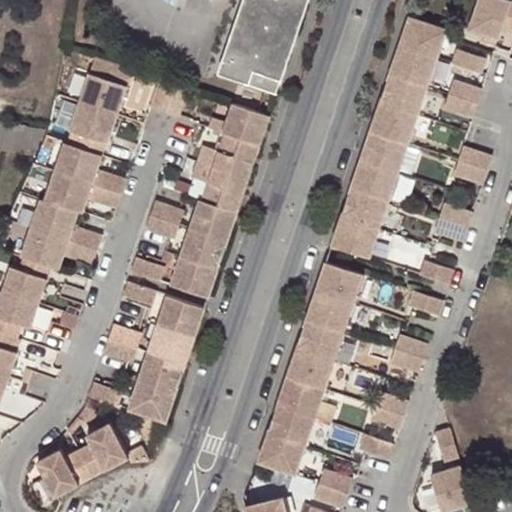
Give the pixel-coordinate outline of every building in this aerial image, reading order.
[(222,61),(218,75),(275,94),(307,0),(239,0),(219,60),(222,61)] [(474,0),(465,24),(495,35),(498,25),(507,0),(474,0)] [(511,0),(507,0),(498,25),(511,30),(511,0)] [(407,16),(397,44),(436,57),(445,29),(407,16)] [(397,44),(388,72),(426,85),(436,57),(397,44)] [(482,56),(454,47),(449,61),(477,71),(482,56)] [(130,82),(135,68),(98,54),(92,68),(130,82)] [(89,72),(80,100),(118,113),(127,84),(89,72)] [(417,114),(426,85),(388,72),(378,101),(417,114)] [(151,104),(163,109),(172,82),(160,78),(151,104)] [(479,87),(451,78),(447,92),(474,102),(479,87)] [(163,109),(176,113),(184,87),(172,82),(163,109)] [(470,116),(474,102),(447,92),(442,106),(470,116)] [(70,129),(77,131),(105,141),(108,142),(118,113),(80,100),(70,129)] [(378,101),(369,130),(407,143),(417,114),(378,101)] [(209,126),(223,131),(259,143),(268,116),(230,103),(224,122),(211,118),(209,126)] [(0,147),(33,153),(42,129),(0,123),(0,147)] [(397,171),(407,143),(369,130),(359,159),(397,171)] [(101,153),(105,141),(77,131),(72,143),(101,153)] [(220,167),(248,176),(259,143),(223,131),(217,149),(224,153),(220,167)] [(96,169),(101,153),(72,143),(63,140),(54,170),(92,182),(96,169)] [(224,153),(217,149),(201,144),(196,159),(220,167),(224,153)] [(490,155),(461,145),(456,160),(484,170),(490,155)] [(196,159),(191,174),(207,179),(214,181),(220,167),(196,159)] [(359,159),(349,188),(387,200),(397,171),(359,159)] [(480,184),(484,170),(456,160),(451,175),(480,184)] [(207,179),(200,197),(236,210),(248,176),(220,167),(214,181),(207,179)] [(125,179),(96,169),(92,182),(120,192),(125,179)] [(82,210),(87,195),(92,182),(54,170),(44,197),(78,209),(82,210)] [(120,192),(92,182),(87,195),(116,205),(120,192)] [(378,229),(387,200),(349,188),(339,216),(378,229)] [(40,196),(30,225),(68,238),(73,224),(78,209),(44,197),(40,196)] [(226,238),(236,210),(200,197),(198,196),(188,225),(226,238)] [(154,199),(150,212),(177,221),(182,208),(178,207),(154,199)] [(470,211),(442,202),(437,217),(465,226),(470,211)] [(169,234),(172,236),(177,221),(150,212),(145,226),(169,234)] [(330,244),(369,257),(378,229),(339,216),(330,244)] [(460,240),(465,226),(437,217),(432,230),(437,232),(460,240)] [(73,224),(68,238),(96,248),(101,233),(82,227),(73,224)] [(23,255),(51,264),(58,267),(63,251),(68,238),(30,225),(20,254),(23,255)] [(179,253),(217,266),(226,238),(188,225),(179,253)] [(96,248),(68,238),(63,251),(73,254),(91,261),(96,248)] [(179,253),(169,281),(207,294),(217,266),(179,253)] [(131,268),(159,278),(163,264),(159,263),(136,254),(131,268)] [(23,255),(19,267),(47,278),(51,264),(23,255)] [(417,274),(446,283),(451,268),(428,261),(422,259),(417,274)] [(324,261),(314,291),(353,303),(363,274),(324,261)] [(10,265),(2,289),(39,302),(47,278),(19,267),(10,265)] [(146,301),(151,303),(155,288),(127,279),(123,293),(146,301)] [(2,289),(0,295),(0,317),(21,324),(30,327),(39,302),(2,289)] [(435,314),(440,299),(412,290),(407,305),(412,307),(435,314)] [(353,303),(314,291),(304,318),(343,332),(353,303)] [(202,304),(166,292),(155,321),(194,334),(204,304),(202,304)] [(78,315),(63,310),(59,323),(74,328),(78,315)] [(0,317),(0,330),(16,336),(21,324),(0,317)] [(343,332),(304,318),(295,348),(333,360),(343,332)] [(146,349),(185,362),(194,334),(155,321),(146,349)] [(113,323),(108,337),(136,346),(140,332),(136,331),(113,323)] [(0,330),(0,344),(12,349),(16,336),(0,330)] [(392,348),(420,358),(425,344),(402,336),(397,334),(392,348)] [(131,360),(136,346),(108,337),(103,350),(127,359),(131,360)] [(0,372),(9,375),(17,351),(12,349),(0,344),(0,372)] [(333,360),(295,348),(285,376),(324,389),(333,360)] [(420,358),(392,348),(387,363),(416,373),(416,371),(420,358)] [(137,378),(174,390),(185,362),(146,349),(137,378)] [(0,372),(0,401),(9,375),(0,372)] [(324,389),(285,376),(276,405),(314,417),(324,389)] [(137,378),(126,407),(164,420),(174,390),(137,378)] [(116,403),(122,389),(117,387),(94,380),(89,394),(96,396),(116,403)] [(402,415),(406,401),(377,392),(373,405),(402,415)] [(87,398),(84,402),(92,407),(96,396),(89,394),(87,398)] [(81,409),(77,415),(83,420),(89,424),(98,411),(92,407),(84,402),(81,409)] [(276,405),(266,433),(304,446),(314,417),(276,405)] [(397,430),(402,415),(373,405),(368,420),(397,430)] [(83,420),(77,415),(74,419),(67,428),(71,434),(83,420)] [(109,422),(85,434),(90,442),(104,469),(127,456),(109,422)] [(441,460),(454,456),(445,428),(433,432),(441,460)] [(256,462),(294,475),(304,446),(266,433),(256,462)] [(387,458),(392,443),(364,434),(359,449),(365,451),(387,458)] [(92,475),(104,469),(90,442),(78,449),(92,475)] [(55,495),(78,482),(64,455),(60,448),(38,460),(55,495)] [(78,482),(92,475),(78,449),(64,455),(78,482)] [(441,511),(468,503),(457,466),(427,475),(438,511),(441,511)] [(321,469),(316,482),(345,492),(349,479),(321,469)] [(316,482),(312,496),(334,504),(341,506),(345,492),(316,482)] [(243,511),(282,511),(279,497),(242,506),(243,511)]
